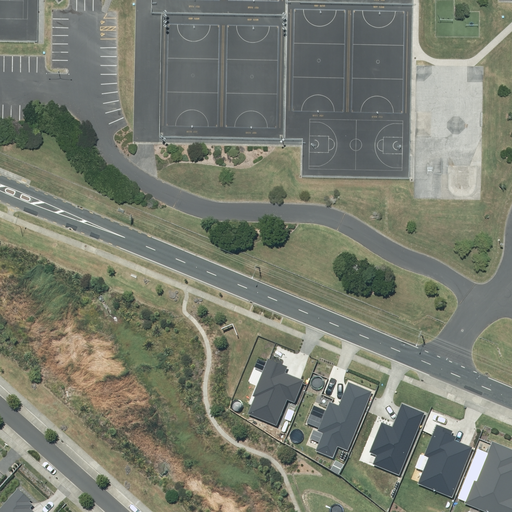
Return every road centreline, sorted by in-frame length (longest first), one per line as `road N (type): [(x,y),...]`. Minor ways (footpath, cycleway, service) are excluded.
road 1 (tertiary): [(0,186),(511,398)]
road 2 (residential): [(0,416),(111,511)]
